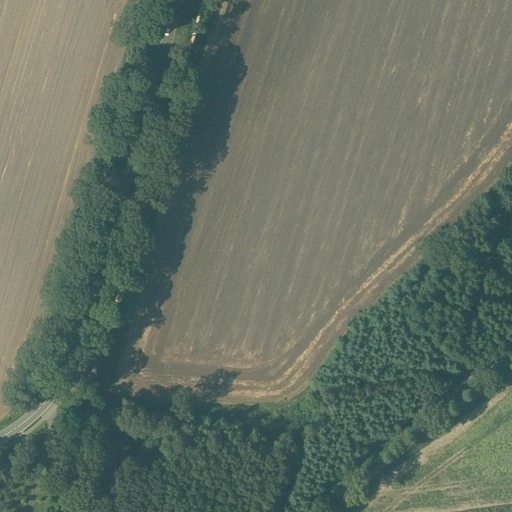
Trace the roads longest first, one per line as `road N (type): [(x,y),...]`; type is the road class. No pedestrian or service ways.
road 1 (secondary): [(179,0),(80,351),(45,402),(0,438)]
road 2 (track): [(309,511),(479,367),(511,362)]
